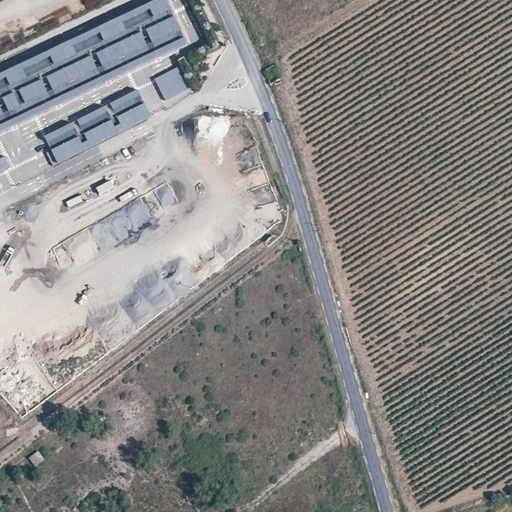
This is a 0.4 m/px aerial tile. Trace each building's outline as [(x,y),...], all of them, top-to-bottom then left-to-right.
[(170,0),(154,0),(0,73),(0,130),(190,41),(170,0)] [(44,0),(41,0),(32,6),(34,10),(46,3),(44,0)] [(80,0),(49,0),(57,23),(103,6),(100,0),(94,0),(82,5),(80,0)] [(41,24),(54,18),(47,4),(34,11),(41,24)] [(11,34),(2,37),(5,49),(14,46),(11,34)] [(189,89),(178,67),(154,79),(165,101),(189,89)] [(137,88),(44,136),(57,161),(150,114),(137,88)] [(210,150),(227,146),(221,114),(194,120),(198,140),(207,139),(210,150)] [(30,176),(57,164),(50,148),(24,160),(30,176)] [(0,173),(11,168),(5,156),(0,158),(0,173)] [(131,235),(153,224),(146,210),(148,210),(141,196),(122,206),(124,210),(63,240),(74,262),(102,248),(106,257),(135,243),(131,235)] [(70,208),(83,203),(81,196),(67,201),(70,208)] [(29,457),(36,466),(46,460),(40,450),(29,457)]
